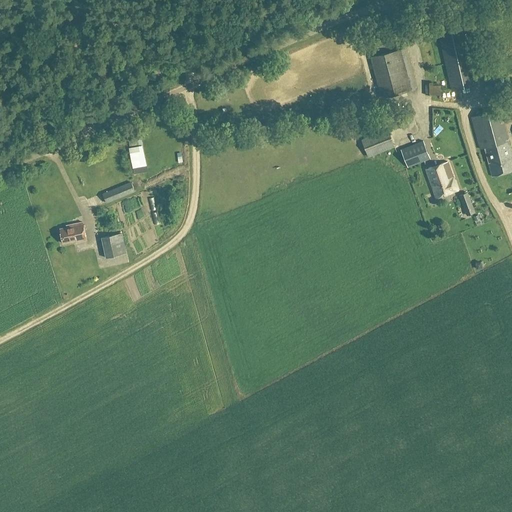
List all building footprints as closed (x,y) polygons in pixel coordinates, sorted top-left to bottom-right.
[(477,85),(461,16),(435,22),(451,91),(477,85)] [(404,49),(370,58),(381,98),(415,90),(404,49)] [(497,98),(503,94),(506,91),(503,80),(493,77),(484,84),(486,94),(497,98)] [(425,95),(433,95),(432,83),(424,84),(425,95)] [(480,149),(484,148),(492,177),(511,171),(511,154),(500,110),(471,118),(480,149)] [(362,141),(368,157),(394,147),(388,130),(362,141)] [(423,141),(401,150),(408,168),(430,159),(423,141)] [(448,162),(426,170),(436,199),(458,191),(453,178),(448,162)] [(135,193),(133,184),(132,182),(130,182),(102,193),(107,204),(135,193)] [(476,213),(468,193),(458,196),(466,217),(476,213)] [(66,226),(67,228),(60,229),(63,244),(76,241),(76,243),(87,240),(83,222),(66,226)] [(126,254),(121,234),(101,238),(106,259),(126,254)]
